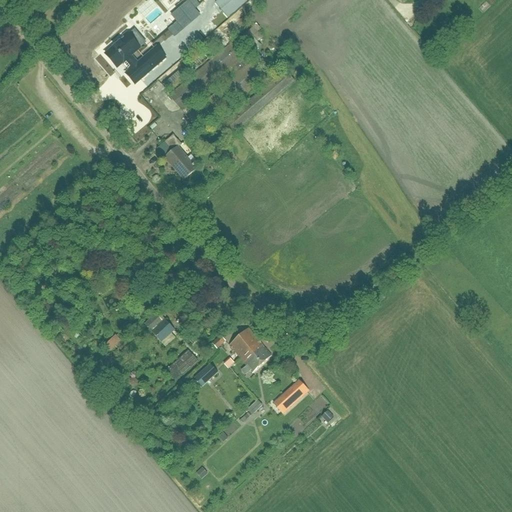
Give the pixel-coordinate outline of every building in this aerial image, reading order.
[(187,13),(184,16),(191,23),(199,16),(194,10),(199,6),(193,0),(191,0),(182,7),(187,13)] [(219,0),(215,3),(228,19),(249,0),(219,0)] [(213,12),(204,17),(209,25),(218,20),(213,12)] [(277,17),(280,22),(288,18),(285,12),(277,17)] [(245,40),(255,52),(261,47),(252,37),(259,31),(254,25),(252,27),(252,28),(243,37),(246,40),(245,40)] [(118,44),(105,55),(117,69),(123,63),(130,71),(126,74),(135,85),(163,61),(165,59),(156,48),(138,64),(131,57),(140,49),(127,34),(117,43),(118,44)] [(257,88),(266,80),(252,63),(248,66),(240,57),(244,53),(234,42),(169,97),(179,108),(227,68),(235,78),(188,119),(201,134),(255,86),(257,88)] [(280,67),(273,59),(269,62),(270,63),(268,65),(275,72),(280,67)] [(183,68),(162,86),(168,94),(189,76),(183,68)] [(227,139),(294,81),(285,70),(218,129),(227,139)] [(151,105),(155,103),(150,93),(146,96),(151,105)] [(183,180),(196,169),(178,148),(181,145),(173,136),(164,144),(171,152),(165,158),(183,180)] [(161,343),(174,331),(165,321),(152,333),(161,343)] [(230,346),(239,358),(252,374),(272,357),(250,329),(230,346)] [(225,342),(221,337),(212,345),(217,350),(225,342)] [(190,369),(198,362),(188,352),(166,372),(174,381),(189,368),(190,369)] [(202,387),(218,373),(210,365),(195,378),(202,387)] [(290,402),(280,411),(283,415),(301,399),(291,389),(284,395),(290,402)] [(257,401),(247,410),(252,416),(262,407),(257,401)] [(274,405),(269,408),(275,417),(280,414),(274,405)] [(334,418),(328,411),(322,417),(327,423),(334,418)] [(242,425),(251,416),(248,413),(239,422),(242,425)] [(204,467),(200,472),(205,477),(210,473),(204,467)]
